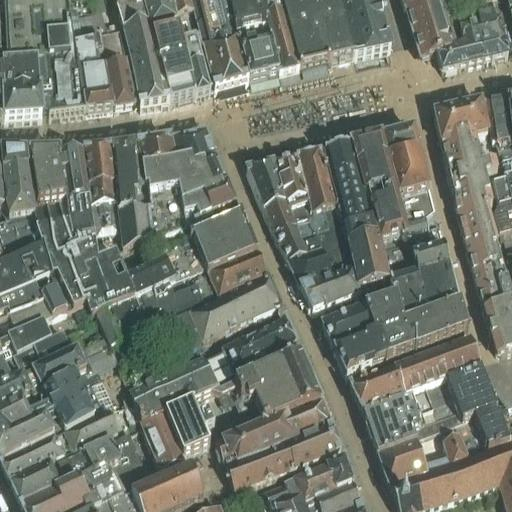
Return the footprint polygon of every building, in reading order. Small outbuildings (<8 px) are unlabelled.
[(0,74),(1,75),(3,129),(4,129),(4,130),(40,128),(40,124),(47,124),(47,125),(84,122),(83,114),(83,109),(82,107),(81,99),(77,79),(75,68),(72,49),(64,0),(36,0),(30,2),(0,4),(0,74)] [(110,0),(115,18),(135,14),(134,13),(143,11),(140,0),(110,0)] [(140,0),(143,11),(141,11),(165,104),(172,103),(190,103),(191,106),(194,105),(178,39),(174,26),(172,26),(166,0),(140,0)] [(166,0),(172,26),(174,26),(192,22),(186,0),(166,0)] [(247,91),(245,84),(236,47),(229,49),(225,35),(224,31),(229,30),(222,0),(187,0),(193,21),(195,30),(213,101),(247,91)] [(227,6),(234,40),(236,47),(245,84),(246,83),(248,91),(277,84),(275,77),(258,0),(227,0),(229,5),(227,6)] [(277,84),(298,79),(279,5),(277,0),(258,0),(275,77),(276,77),(277,84)] [(277,0),(279,5),(298,79),(328,72),(311,0),(277,0)] [(351,67),(351,66),(336,0),(323,0),(313,2),(329,72),(351,67)] [(337,0),(340,12),(376,4),(374,0),(337,0)] [(441,4),(455,1),(455,0),(399,0),(404,18),(411,16),(441,5),(441,4)] [(458,0),(462,11),(492,3),(491,0),(458,0)] [(511,0),(503,0),(511,32),(511,0)] [(388,54),(376,4),(340,12),(353,66),(389,59),(388,54)] [(411,16),(404,18),(409,35),(412,42),(415,52),(420,69),(435,64),(453,59),(452,55),(453,55),(456,54),(441,5),(411,16)] [(161,105),(165,104),(141,11),(134,13),(135,14),(115,18),(139,116),(141,116),(142,112),(161,105)] [(453,59),(435,64),(440,79),(441,80),(442,80),(457,77),(457,76),(487,70),(506,65),(506,64),(507,64),(506,63),(506,61),(497,30),(492,32),(488,16),(473,20),(476,33),(458,37),(462,52),(456,54),(453,55),(452,55),(453,59)] [(194,105),(209,102),(193,35),(178,39),(194,105)] [(85,123),(112,120),(109,105),(104,75),(101,59),(99,45),(98,43),(73,49),(72,49),(75,68),(77,79),(81,99),(82,107),(83,109),(83,114),(84,122),(85,123)] [(104,75),(109,105),(112,120),(134,117),(124,72),(104,75)] [(509,147),(505,109),(483,111),(491,152),(495,155),(511,217),(511,156),(511,157),(509,147)] [(486,143),(480,113),(480,110),(452,117),(433,121),(440,153),(448,151),(474,146),(486,143)] [(381,147),(397,208),(403,234),(427,227),(433,221),(428,199),(412,139),(411,139),(409,129),(379,137),(381,146),(381,147)] [(216,167),(207,140),(170,148),(171,156),(172,170),(177,211),(181,236),(199,228),(234,214),(226,194),(227,194),(223,184),(216,167)] [(344,253),(350,279),(356,298),(387,291),(388,289),(414,280),(410,264),(407,246),(403,234),(397,208),(381,147),(381,146),(348,155),(362,203),(364,202),(371,231),(375,245),(344,253)] [(474,146),(448,151),(448,152),(440,154),(458,232),(494,360),(500,364),(511,360),(511,329),(511,327),(511,326),(511,317),(510,310),(501,273),(487,219),(491,213),(488,201),(486,202),(482,184),(496,181),(493,170),(479,173),(476,159),(477,159),(474,146)] [(172,170),(171,156),(169,156),(169,148),(137,153),(141,195),(144,195),(146,215),(144,216),(148,248),(178,239),(182,249),(191,246),(239,226),(234,214),(199,228),(181,236),(177,211),(172,170)] [(109,156),(110,164),(115,211),(121,258),(148,248),(144,216),(137,216),(135,201),(141,200),(141,198),(137,198),(133,153),(109,156)] [(362,203),(348,155),(323,161),(336,217),(341,237),(371,231),(364,202),(362,203)] [(115,211),(110,164),(108,164),(107,156),(83,159),(84,167),(88,200),(94,243),(97,268),(115,260),(121,258),(115,211)] [(0,254),(8,272),(38,261),(27,234),(32,232),(25,165),(24,162),(24,161),(0,160),(0,161),(4,215),(6,227),(6,229),(0,230),(0,254)] [(40,304),(43,311),(50,326),(85,311),(72,275),(73,274),(97,269),(97,268),(94,243),(72,246),(65,204),(66,204),(58,161),(28,162),(29,165),(25,165),(32,232),(27,234),(38,261),(48,288),(51,286),(55,297),(40,304)] [(58,161),(66,204),(88,200),(84,167),(81,167),(58,161)] [(319,162),(295,166),(306,211),(310,224),(333,218),(319,162)] [(272,172),(284,211),(286,218),(306,211),(295,166),(272,172)] [(255,203),(262,219),(284,211),(272,172),(245,179),(255,203)] [(72,246),(94,243),(88,200),(66,204),(65,204),(72,246)] [(275,247),(295,240),(286,218),(284,211),(262,219),(273,244),(275,247)] [(410,264),(414,280),(416,285),(440,279),(448,277),(442,255),(433,221),(427,227),(403,234),(407,246),(410,264)] [(115,260),(97,268),(97,269),(73,274),(72,275),(85,311),(89,324),(94,323),(104,345),(109,355),(124,349),(124,348),(161,332),(188,321),(203,314),(194,295),(208,282),(247,266),(254,263),(254,262),(248,265),(247,261),(252,259),(239,226),(191,246),(182,249),(157,259),(160,266),(123,283),(115,260)] [(319,259),(305,264),(295,240),(275,247),(287,271),(299,296),(330,286),(319,259)] [(0,275),(8,272),(0,254),(0,275)] [(48,288),(38,261),(8,272),(0,275),(0,307),(35,294),(35,293),(48,288)] [(217,308),(265,288),(254,263),(247,266),(208,282),(194,295),(203,314),(217,308)] [(440,279),(416,285),(429,325),(450,318),(450,317),(458,314),(448,278),(441,280),(440,279)] [(358,303),(356,298),(350,279),(330,287),(299,297),(311,322),(358,303)] [(388,289),(387,291),(388,291),(392,303),(401,335),(429,325),(416,285),(414,280),(388,289)] [(189,323),(188,321),(161,332),(175,364),(205,352),(205,351),(208,350),(209,350),(212,349),(212,347),(275,319),(278,318),(265,289),(266,289),(265,288),(217,308),(218,311),(189,323)] [(0,327),(43,311),(40,304),(35,294),(0,307),(0,327)] [(401,335),(392,303),(379,307),(381,313),(363,319),(362,319),(371,344),(333,359),(333,360),(345,386),(385,371),(415,360),(416,361),(466,342),(458,315),(450,318),(429,325),(401,335)] [(43,311),(0,327),(0,349),(8,347),(6,343),(43,328),(43,329),(50,326),(43,311)] [(84,315),(76,318),(80,329),(89,326),(84,315)] [(333,359),(371,344),(362,319),(363,319),(362,316),(320,332),(333,359)] [(43,329),(43,328),(6,343),(8,347),(0,349),(0,370),(1,370),(51,347),(43,329)] [(202,367),(213,391),(292,356),(295,354),(283,329),(281,330),(202,367)] [(15,372),(20,385),(70,361),(62,342),(51,347),(1,370),(5,377),(15,372)] [(0,420),(85,381),(86,385),(98,379),(116,370),(109,355),(104,345),(20,385),(11,390),(0,395),(0,420)] [(402,407),(441,393),(479,380),(469,351),(392,379),(402,407)] [(241,442),(261,434),(320,410),(300,363),(296,365),(231,393),(232,394),(218,401),(217,400),(213,391),(202,367),(128,399),(130,406),(131,410),(132,412),(139,433),(163,422),(190,411),(209,402),(218,406),(219,406),(222,415),(235,410),(239,421),(234,423),(241,442)] [(0,395),(11,390),(5,377),(1,370),(0,370),(0,395)] [(85,381),(0,420),(0,471),(6,469),(91,428),(107,420),(116,416),(98,379),(86,385),(85,381)] [(402,407),(392,379),(349,395),(361,421),(369,419),(402,407)] [(481,464),(483,463),(511,454),(511,422),(495,428),(492,422),(495,420),(479,380),(441,393),(455,429),(465,425),(481,464)] [(453,446),(461,471),(481,464),(465,425),(455,429),(441,393),(402,407),(369,419),(361,422),(376,463),(417,451),(416,448),(454,435),(457,444),(453,446)] [(130,406),(123,408),(125,415),(132,412),(131,410),(130,406)] [(330,437),(320,410),(261,434),(241,442),(214,452),(224,478),(330,437)] [(190,411),(163,422),(182,466),(208,455),(202,441),(213,437),(207,421),(196,426),(190,411)] [(0,471),(0,474),(8,492),(15,489),(116,441),(107,420),(91,428),(6,469),(0,471)] [(184,471),(182,466),(163,422),(139,433),(140,437),(159,481),(184,471)] [(339,461),(330,437),(224,478),(233,502),(241,499),(260,492),(306,474),(339,461)] [(91,481),(105,511),(109,511),(123,505),(120,499),(138,491),(147,487),(128,442),(82,462),(91,481)] [(376,463),(387,495),(461,471),(453,446),(440,450),(446,468),(425,475),(417,451),(376,463)] [(511,511),(511,454),(483,463),(495,497),(499,511),(511,511)] [(82,462),(16,491),(9,495),(17,511),(23,511),(25,511),(91,481),(82,462)] [(483,463),(481,464),(461,471),(387,495),(393,511),(445,511),(489,499),(495,497),(483,463)] [(317,480),(327,504),(333,502),(352,495),(343,470),(317,480)] [(142,499),(130,504),(133,511),(197,511),(201,510),(202,509),(189,479),(142,499)] [(300,511),(309,511),(327,504),(317,480),(292,490),(298,506),(300,511)] [(105,511),(91,481),(25,511),(105,511)] [(300,511),(298,506),(292,490),(250,506),(252,511),(300,511)] [(133,511),(130,504),(142,499),(138,491),(120,499),(123,505),(109,511),(133,511)] [(333,502),(327,504),(309,511),(357,511),(352,495),(333,502)]
